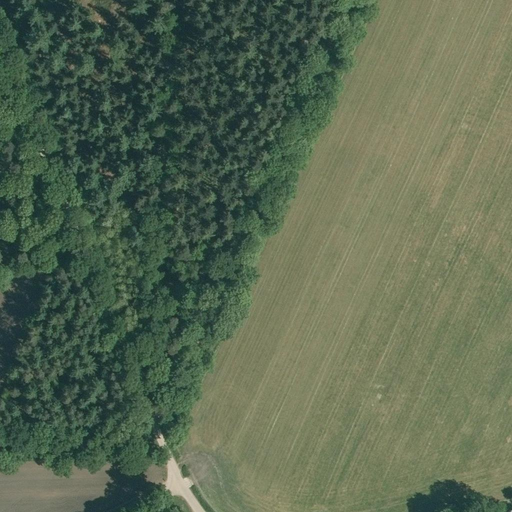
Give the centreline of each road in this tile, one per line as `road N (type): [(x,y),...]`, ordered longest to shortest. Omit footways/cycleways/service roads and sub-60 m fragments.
road 1 (track): [(154,426),(351,0)]
road 2 (track): [(168,0),(142,398)]
road 3 (track): [(158,511),(178,479),(83,244)]
road 4 (track): [(83,244),(0,39)]
